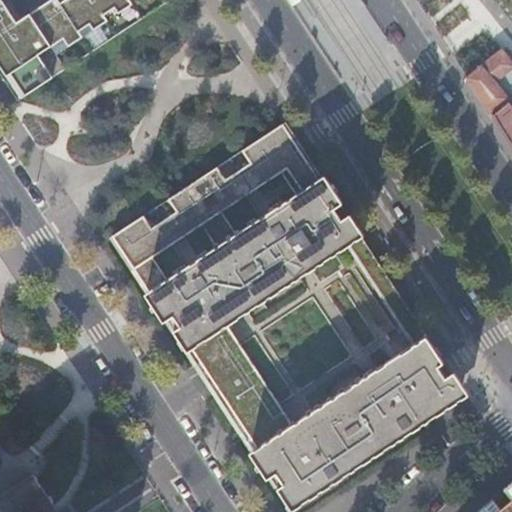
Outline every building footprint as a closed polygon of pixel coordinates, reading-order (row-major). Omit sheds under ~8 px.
[(121,12),(135,2),(133,0),(65,0),(63,2),(61,0),(50,0),(19,21),(4,0),(0,0),(0,52),(26,93),(54,75),(40,52),(65,36),(70,44),(84,35),(81,29),(92,22),(95,28),(110,18),(106,13),(117,6),(121,12)] [(511,56),(501,47),(466,75),(497,122),(511,144),(511,56)] [(0,52),(0,66),(20,97),(26,93),(0,52)] [(169,196),(177,209),(170,213),(160,221),(152,225),(144,213),(113,233),(197,362),(230,340),(217,320),(307,261),(312,268),(347,245),(359,236),(284,122),(243,148),(251,161),(244,165),(233,172),(226,177),(218,164),(169,196)] [(359,236),(347,245),(412,343),(424,335),(359,236)] [(230,340),(197,362),(244,434),(277,411),(287,426),(293,421),(240,342),(228,322),(312,268),(307,261),(217,320),(230,340)] [(292,498),(462,387),(427,334),(424,335),(412,343),(376,367),(381,374),(370,381),(365,374),(287,426),(277,411),(244,434),(283,492),(287,490),(292,498)] [(0,511),(54,511),(50,505),(54,503),(34,473),(0,495),(0,511)] [(511,511),(511,482),(507,486),(511,492),(511,497),(494,511),(511,511)]
